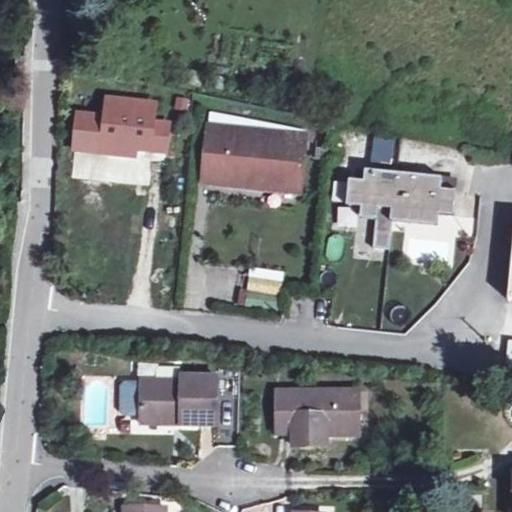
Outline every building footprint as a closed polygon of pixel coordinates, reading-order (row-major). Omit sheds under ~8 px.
[(129,151),(138,151),(168,153),(170,129),(155,128),(156,109),(109,105),(104,157),(129,159),(129,151)] [(303,196),(309,141),(212,131),(206,186),(215,187),(303,196)] [(372,138),(370,159),(392,162),(395,140),(372,138)] [(331,151),(318,149),(316,162),(330,163),(331,151)] [(138,159),(138,151),(129,151),(129,159),(138,159)] [(394,212),(393,222),(440,227),(441,216),(456,217),(458,193),(444,192),(444,182),(397,177),(396,187),(383,186),(383,175),(368,173),(366,184),(351,183),(350,207),(365,208),(364,220),(380,221),(381,210),(394,212)] [(390,250),(393,222),(394,212),(381,210),(380,221),(377,249),(390,250)] [(341,263),(347,238),(331,234),(325,259),(341,263)] [(280,294),(281,281),(250,278),(249,291),(280,294)] [(280,312),(281,297),(250,294),(248,309),(280,312)] [(143,419),(143,421),(183,422),(183,428),(219,429),(220,378),(184,377),(184,383),(144,382),(144,384),(143,419)] [(143,419),(144,384),(127,384),(123,388),(123,414),(127,418),(143,419)] [(279,392),(279,431),(295,430),(295,437),(295,447),(328,447),(329,436),(329,431),(361,431),(361,392),(279,392)]
